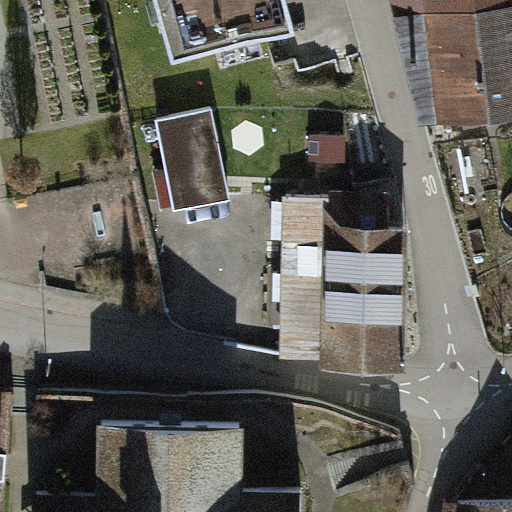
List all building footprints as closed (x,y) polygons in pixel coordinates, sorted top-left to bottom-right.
[(322,0),(159,0),(179,73),(332,32),(322,0)] [(511,0),(400,0),(417,123),(511,110),(511,0)] [(226,109),(160,120),(176,211),(242,199),(226,109)] [(389,196),(293,194),(290,346),(419,349),(422,228),(388,227),(389,196)] [(102,484),(37,484),(37,511),(302,511),(303,476),(246,476),(246,412),(102,412),(102,484)] [(511,511),(511,496),(456,496),(454,511),(511,511)]
